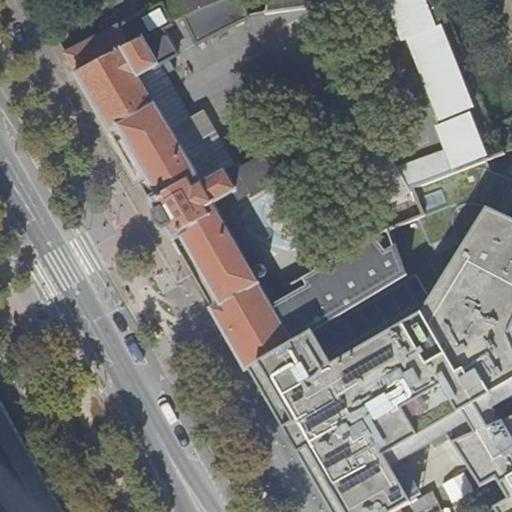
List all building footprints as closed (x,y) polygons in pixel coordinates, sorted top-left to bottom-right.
[(161,0),(163,4),(170,23),(183,18),(226,0),(161,0)] [(198,44),(249,18),(241,0),(226,0),(183,18),(198,44)] [(267,0),(264,16),(375,0),(267,0)] [(438,28),(427,0),(388,0),(405,41),(411,39),(443,119),(475,108),(444,26),(438,28)] [(511,0),(479,0),(506,36),(511,33),(511,0)] [(53,3),(39,10),(52,31),(64,24),(53,3)] [(147,36),(137,17),(119,26),(129,44),(75,72),(111,133),(118,128),(158,197),(150,201),(155,210),(160,211),(163,209),(168,217),(172,224),(168,226),(167,231),(173,240),(180,236),(220,305),(213,309),(247,368),(309,331),(316,328),(406,274),(395,242),(357,262),(355,259),(271,306),(212,204),(235,191),(223,171),(201,183),(139,77),(178,54),(163,29),(147,36)] [(119,25),(65,54),(75,72),(129,44),(119,26),(119,25)] [(490,155),(474,115),(440,127),(456,169),(483,158),(490,155)] [(411,195),(366,117),(336,134),(381,212),(411,195)] [(293,158),(288,148),(245,173),(253,187),(263,181),(264,182),(270,179),(269,177),(281,171),(279,167),(293,158)] [(309,331),(247,368),(330,511),(395,511),(411,503),(385,458),(424,433),(432,443),(446,435),(480,488),(494,480),(506,499),(491,508),(493,511),(511,511),(511,418),(486,429),(474,406),(511,384),(511,325),(507,317),(511,311),(511,185),(509,184),(510,177),(488,168),(483,158),(456,169),(411,187),(420,218),(433,259),(427,261),(447,288),(327,356),(309,331)] [(419,511),(438,501),(433,490),(411,503),(395,511),(419,511)]
